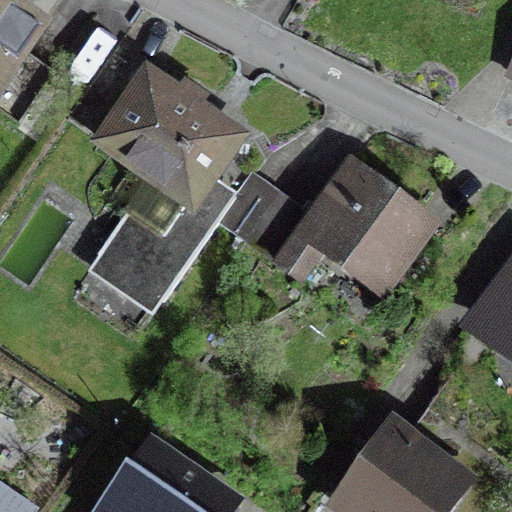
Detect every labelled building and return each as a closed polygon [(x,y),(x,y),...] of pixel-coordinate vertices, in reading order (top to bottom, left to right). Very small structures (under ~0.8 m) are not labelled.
[(0,110),(19,124),(53,75),(12,46),(29,23),(0,2),(0,110)] [(234,199),(208,181),(239,138),(146,75),(100,142),(142,172),(119,205),(128,213),(99,256),(164,300),(234,199)] [(359,180),(341,205),(329,196),(278,267),(300,283),(328,244),(383,284),(424,227),(359,180)] [(511,347),(511,278),(479,324),(511,347)] [(432,450),(426,459),(458,482),(468,489),(510,432),(461,397),(425,446),(432,450)] [(350,511),(436,511),(458,482),(426,459),(394,436),(343,507),(350,511)] [(228,511),(234,505),(151,449),(107,511),(228,511)]
